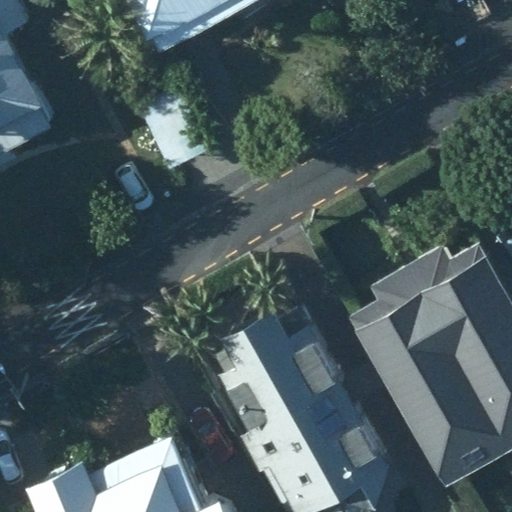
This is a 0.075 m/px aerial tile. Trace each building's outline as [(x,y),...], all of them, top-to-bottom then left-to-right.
[(0,0),(0,133),(47,107),(0,23),(0,11),(23,0),(22,0),(0,0)] [(121,0),(136,29),(144,25),(153,43),(227,0),(121,0)] [(176,87),(138,107),(170,168),(208,148),(176,87)] [(511,438),(511,303),(473,234),(444,250),(437,238),(366,278),(374,291),(349,305),(446,476),(511,438)] [(321,314),(211,377),(265,475),(295,458),(302,472),(351,444),(333,410),(364,393),(321,314)] [(76,453),(16,480),(30,511),(217,511),(206,492),(194,498),(163,431),(82,465),(76,453)]
